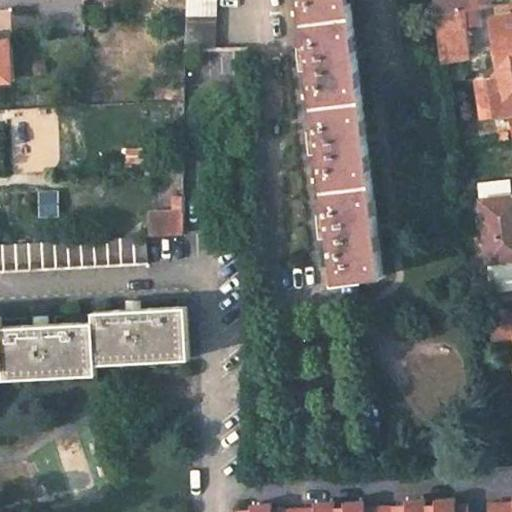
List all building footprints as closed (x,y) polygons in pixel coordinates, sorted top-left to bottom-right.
[(187,0),(187,46),(215,47),(216,0),(187,0)] [(302,0),(336,281),(382,276),(349,0),(302,0)] [(460,0),(432,0),(440,62),(467,58),(461,6),(460,0)] [(511,14),(491,18),(497,53),(501,77),(491,79),(499,116),(511,113),(511,14)] [(0,40),(0,80),(9,80),(7,40),(0,40)] [(499,116),(491,79),(477,81),(484,119),(499,116)] [(479,200),(510,196),(508,181),(477,185),(479,200)] [(471,202),(476,243),(484,242),(490,294),(511,291),(511,196),(510,196),(479,200),(471,202)] [(184,211),(148,212),(148,233),(183,231),(184,211)] [(146,233),(0,241),(0,271),(148,263),(146,233)] [(2,316),(0,315),(0,366),(4,367),(5,377),(96,372),(96,361),(188,356),(185,306),(139,308),(138,302),(124,302),(124,309),(118,309),(93,311),(94,321),(48,324),(47,318),(33,320),(33,325),(25,326),(3,327),(2,316)] [(511,336),(511,311),(489,316),(493,339),(511,336)] [(455,511),(455,503),(455,498),(447,498),(444,504),(432,504),(431,498),(418,498),(409,505),(395,505),(394,511),(455,511)] [(364,511),(364,506),(364,501),(355,501),(348,507),(335,507),(334,502),(326,502),(318,508),(303,509),(303,511),(364,511)] [(511,511),(511,501),(503,502),(503,511),(511,511)] [(503,511),(503,502),(489,502),(489,511),(503,511)] [(469,511),(468,503),(455,503),(455,511),(469,511)]
